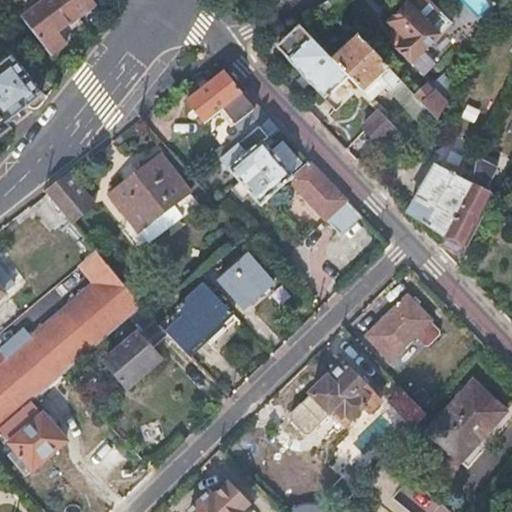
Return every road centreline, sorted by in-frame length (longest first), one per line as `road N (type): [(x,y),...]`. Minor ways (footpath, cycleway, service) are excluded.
road 1 (residential): [(511,349),(220,40)]
road 2 (residential): [(166,0),(67,138),(0,197)]
